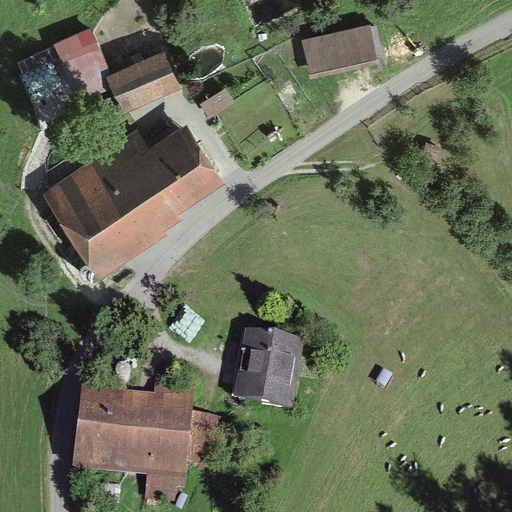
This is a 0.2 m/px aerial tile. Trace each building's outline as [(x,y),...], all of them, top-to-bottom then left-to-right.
[(369,31),(309,40),(313,67),(373,58),(369,31)] [(180,38),(120,61),(133,95),(192,69),(180,38)] [(21,57),(25,70),(64,60),(60,47),(21,57)] [(230,85),(204,100),(212,115),(238,100),(230,85)] [(123,138),(52,184),(106,272),(175,230),(191,198),(240,166),(200,107),(152,136),(123,138)] [(251,326),(233,402),(288,416),(305,343),(251,326)] [(85,392),(79,469),(187,486),(195,409),(85,392)]
